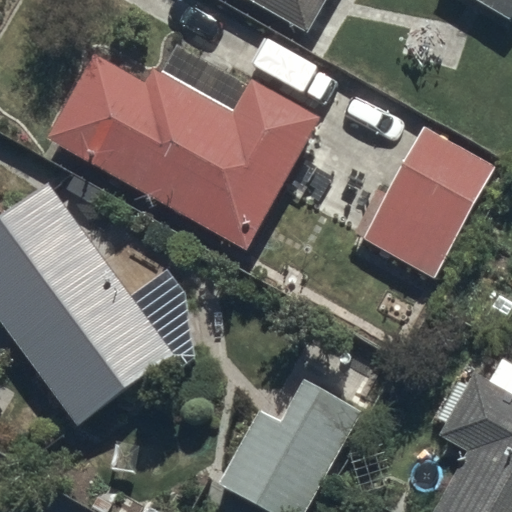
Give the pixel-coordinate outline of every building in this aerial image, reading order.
[(235,0),(306,42),(330,0),(235,0)] [(511,0),(454,0),(511,32),(511,0)] [(240,260),(317,130),(258,96),(234,136),(153,88),(142,107),(93,78),(51,149),(240,260)] [(498,181),(433,144),(373,250),(437,287),(498,181)] [(171,367),(49,199),(0,234),(0,335),(74,437),(171,367)] [(283,433),(265,423),(226,490),(264,511),(310,511),(362,421),(308,390),(283,433)] [(461,511),(511,511),(511,407),(481,391),(453,443),(489,462),(461,511)]
